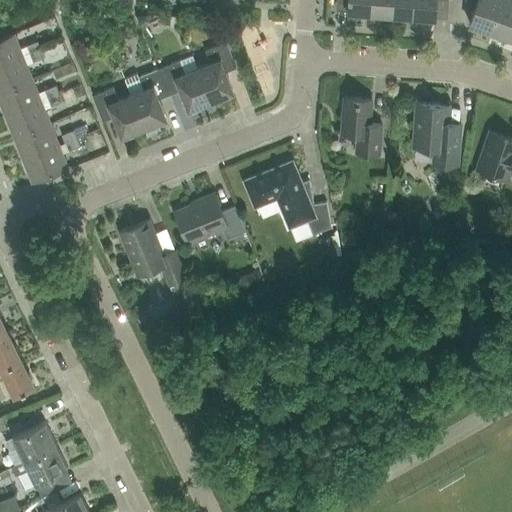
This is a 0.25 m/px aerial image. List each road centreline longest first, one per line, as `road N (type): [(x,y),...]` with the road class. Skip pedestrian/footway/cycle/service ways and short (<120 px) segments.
road 1 (residential): [(62,212),(208,511)]
road 2 (residential): [(141,511),(0,224)]
road 3 (residential): [(62,212),(285,121),(298,106),(304,61)]
road 4 (residential): [(304,61),(455,72),(511,92)]
